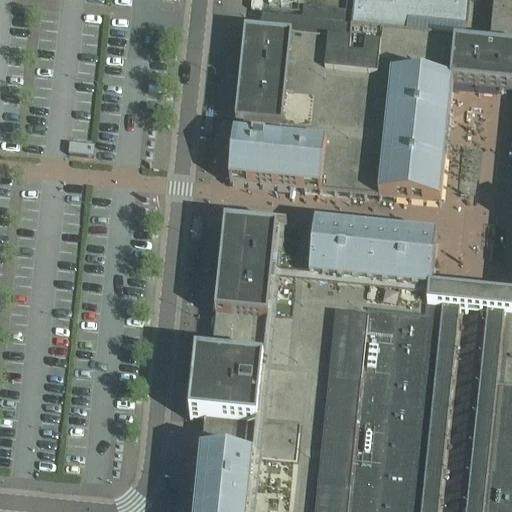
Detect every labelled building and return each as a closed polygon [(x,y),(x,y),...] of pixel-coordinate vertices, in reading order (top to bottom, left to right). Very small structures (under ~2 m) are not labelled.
[(230,180),(229,187),(336,198),(441,208),(447,146),(453,89),(501,94),(511,95),(511,0),(494,0),(490,46),(466,43),(407,37),(408,24),(467,31),(470,0),(353,0),(351,31),(349,45),(245,35),(237,112),(230,180)] [(301,23),(315,25),(316,11),(303,9),(302,13),(301,23)] [(345,14),(316,11),(315,25),(344,28),(345,14)] [(83,90),(85,78),(72,76),(70,88),(83,90)] [(78,147),(76,146),(69,146),(69,152),(68,157),(93,159),(94,148),(80,147),(78,147)] [(195,511),(439,511),(440,508),(446,448),(452,389),(456,359),(462,298),(432,295),(437,242),(391,237),(315,229),(314,238),(257,232),(225,228),(220,274),(217,304),(214,334),(211,362),(199,361),(196,361),(196,364),(194,376),(194,378),(193,391),(193,393),(191,406),(191,408),(190,421),(190,423),(192,423),(205,425),(201,461),(199,476),(199,480),(195,511)] [(466,511),(511,511),(511,302),(489,301),(486,332),(482,362),(479,392),(476,421),(473,452),(467,511),(466,511)]
